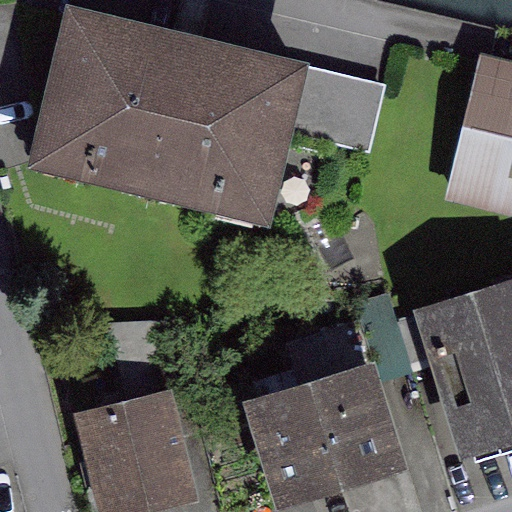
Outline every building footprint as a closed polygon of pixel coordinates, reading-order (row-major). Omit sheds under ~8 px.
[(294,66),(78,14),(44,157),(260,209),(294,66)] [(511,77),(490,73),(464,191),(511,201),(511,77)] [(511,292),(428,320),(469,447),(511,432),(511,292)] [(258,407),(284,495),(393,463),(368,375),(258,407)] [(86,421),(108,511),(187,493),(165,402),(86,421)]
